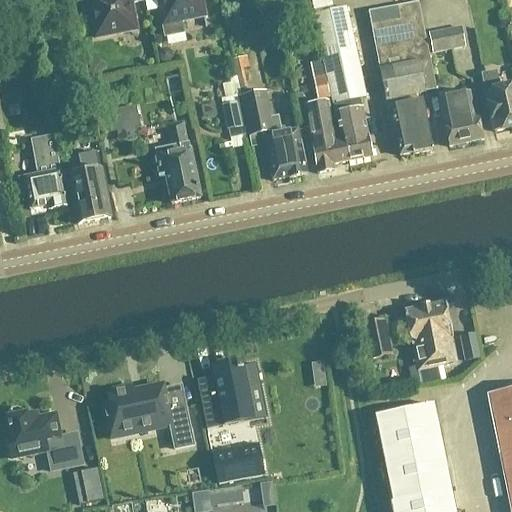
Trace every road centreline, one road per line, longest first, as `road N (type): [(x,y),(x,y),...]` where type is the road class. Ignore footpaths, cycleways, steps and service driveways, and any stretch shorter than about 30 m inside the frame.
road 1 (unclassified): [(0,374),(511,267)]
road 2 (tertiary): [(0,270),(511,164)]
